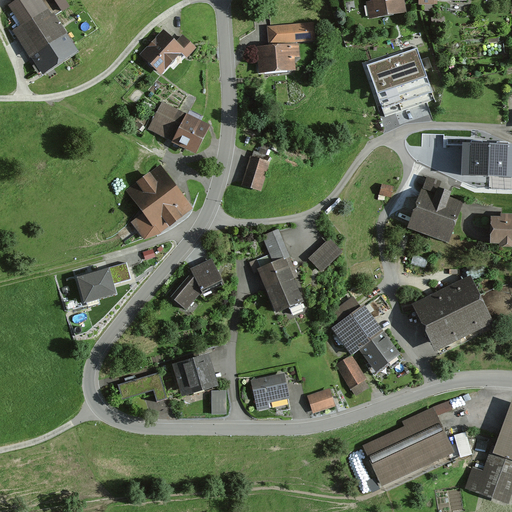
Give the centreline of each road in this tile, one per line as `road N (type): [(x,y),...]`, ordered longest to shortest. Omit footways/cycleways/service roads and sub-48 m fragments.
road 1 (residential): [(511,381),(434,387),(316,426),(117,422),(96,407),(89,367),(204,216)]
road 2 (residential): [(204,216),(237,224),(309,213),(370,147),(409,129),(482,127),(511,138)]
road 3 (residential): [(204,216),(228,118),(220,0)]
road 4 (residential): [(19,98),(84,88),(166,12),(190,0)]
road 5 (track): [(57,97),(163,155)]
